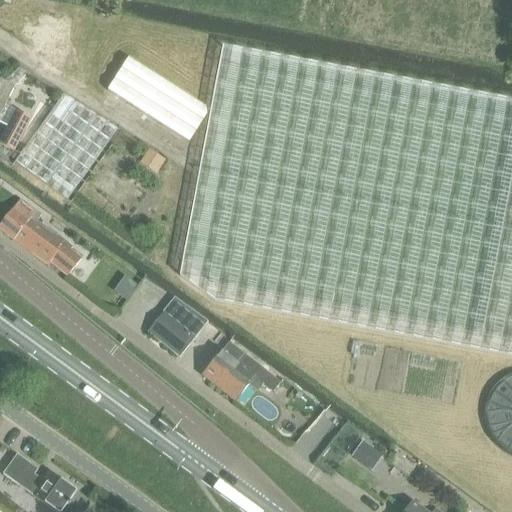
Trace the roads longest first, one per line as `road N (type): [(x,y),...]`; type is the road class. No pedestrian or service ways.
road 1 (unclassified): [(366,511),(0,239)]
road 2 (unclassified): [(207,478),(203,438),(0,264)]
road 3 (primary): [(207,478),(0,327)]
road 4 (unclassified): [(146,511),(0,405)]
